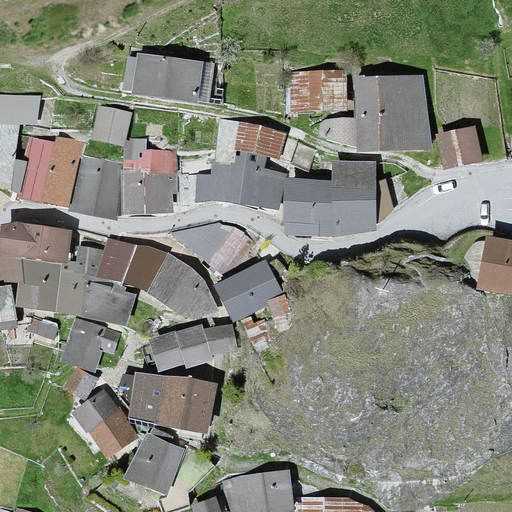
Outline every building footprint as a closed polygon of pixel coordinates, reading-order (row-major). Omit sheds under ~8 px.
[(202,66),(127,53),(120,94),(194,108),(202,66)] [(315,138),(355,151),(427,152),(423,73),(352,79),(352,121),(319,121),(315,138)] [(347,115),(347,75),(289,75),(288,114),(347,115)] [(43,99),(0,95),(0,125),(15,126),(41,128),(43,99)] [(126,117),(93,109),(86,143),(119,151),(126,117)] [(15,126),(0,125),(0,193),(7,194),(15,126)] [(282,136),(238,125),(230,154),(274,165),(282,136)] [(472,129),(434,137),(441,174),(479,167),(472,129)] [(75,147),(29,140),(18,204),(64,212),(75,147)] [(117,164),(82,158),(73,212),(108,218),(117,164)] [(327,179),(281,179),(280,211),(281,226),(322,225),(322,235),(376,234),(375,161),(326,161),(327,179)] [(282,166),(210,162),(209,180),(191,179),(190,207),(280,211),(281,179),(282,166)] [(172,167),(121,167),(121,215),(172,215),(172,167)] [(219,225),(168,240),(224,279),(250,241),(219,225)] [(68,232),(0,228),(0,284),(15,285),(17,265),(54,268),(56,267),(66,268),(67,257),(68,232)] [(157,254),(104,240),(92,281),(146,295),(157,254)] [(511,249),(487,245),(477,295),(511,302),(511,249)] [(211,292),(157,254),(146,295),(186,321),(221,310),(211,292)] [(56,267),(51,318),(69,320),(105,324),(122,326),(126,297),(88,292),(92,260),(67,257),(66,268),(56,267)] [(264,264),(211,292),(221,310),(229,325),(282,297),(264,264)] [(17,265),(15,285),(13,311),(49,315),(54,268),(17,265)] [(4,287),(0,287),(0,326),(10,325),(4,287)] [(91,377),(105,324),(69,320),(55,365),(91,377)] [(230,355),(222,331),(200,326),(143,345),(155,380),(230,355)] [(213,390),(130,378),(122,429),(205,441),(213,390)] [(101,397),(70,418),(103,468),(134,447),(122,429),(101,397)] [(185,454),(144,436),(123,483),(164,501),(185,454)] [(284,473),(226,479),(229,511),(289,511),(290,505),(284,473)] [(215,511),(212,503),(192,510),(193,511),(215,511)]
